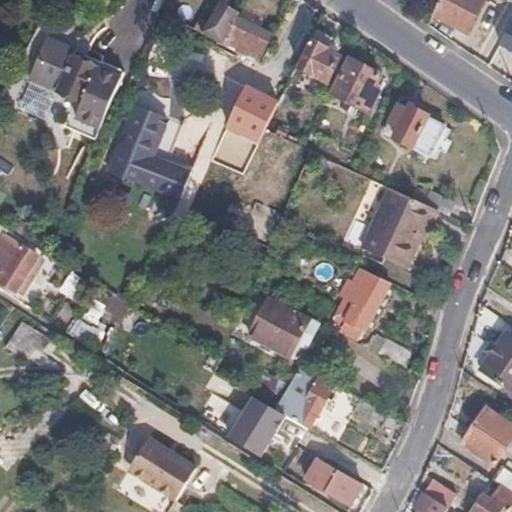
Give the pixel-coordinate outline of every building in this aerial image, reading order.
[(485,0),(441,0),(434,15),(468,33),(485,0)] [(263,65),(276,37),(220,9),(204,36),(263,65)] [(131,27),(116,52),(132,61),(146,35),(131,27)] [(331,81),(342,60),(328,52),(335,38),(320,31),(301,66),(331,81)] [(32,79),(83,102),(75,119),(101,131),(123,81),(75,58),(78,52),(50,39),(32,79)] [(368,117),(381,97),(375,93),(383,79),(353,62),(334,95),(368,117)] [(399,106),(391,123),(386,135),(430,156),(445,125),(428,116),(428,115),(411,107),(409,111),(399,106)] [(144,183),(165,126),(158,124),(161,117),(135,107),(111,170),(144,183)] [(404,269),(423,229),(430,232),(439,212),(423,204),(389,188),(361,249),(404,269)] [(453,203),(429,191),(423,204),(439,212),(447,216),(453,203)] [(16,245),(21,237),(0,224),(0,250),(8,256),(0,269),(0,277),(48,309),(67,279),(51,268),(54,263),(37,252),(34,256),(16,245)] [(73,272),(64,292),(79,298),(88,278),(73,272)] [(369,332),(394,284),(375,274),(351,323),(369,332)] [(350,321),(357,302),(344,297),(337,316),(350,321)] [(290,355),(309,319),(282,305),(263,341),(290,355)] [(9,347),(33,361),(48,333),(24,320),(9,347)] [(511,337),(508,335),(498,348),(493,345),(487,352),(492,357),(483,369),(511,390),(511,337)] [(417,353),(389,338),(380,353),(409,368),(417,353)] [(310,428),(335,385),(302,367),(278,409),(310,428)] [(249,393),(207,369),(200,382),(235,402),(237,398),(243,402),(249,393)] [(511,427),(488,413),(483,420),(511,437),(511,427)] [(497,467),(511,444),(511,437),(483,420),(465,447),(497,467)] [(177,498),(197,466),(149,436),(129,469),(177,498)] [(361,484),(316,458),(295,446),(290,457),(311,469),(312,466),(328,475),(322,487),(350,502),(361,484)] [(361,484),(370,469),(346,456),(341,464),(320,452),(316,458),(361,484)] [(511,492),(511,471),(505,467),(495,482),(511,492)] [(509,511),(511,510),(511,508),(511,494),(501,487),(485,510),(478,506),(473,511),(509,511)] [(451,511),(452,511),(424,494),(416,507),(422,511),(451,511)]
